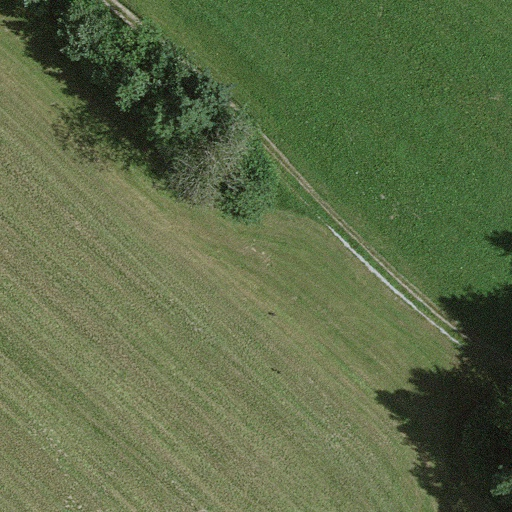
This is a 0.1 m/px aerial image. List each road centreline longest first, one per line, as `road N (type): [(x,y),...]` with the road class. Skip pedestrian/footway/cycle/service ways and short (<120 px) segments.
road 1 (track): [(106,0),(469,348),(511,377)]
road 2 (track): [(469,348),(405,511)]
